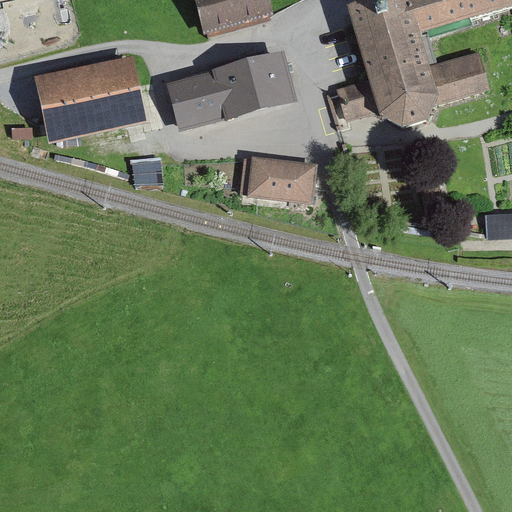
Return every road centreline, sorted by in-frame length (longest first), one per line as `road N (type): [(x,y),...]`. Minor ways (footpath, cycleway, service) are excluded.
road 1 (track): [(474,511),(388,338),(334,185)]
road 2 (residential): [(334,185),(310,110),(312,32),(332,0)]
